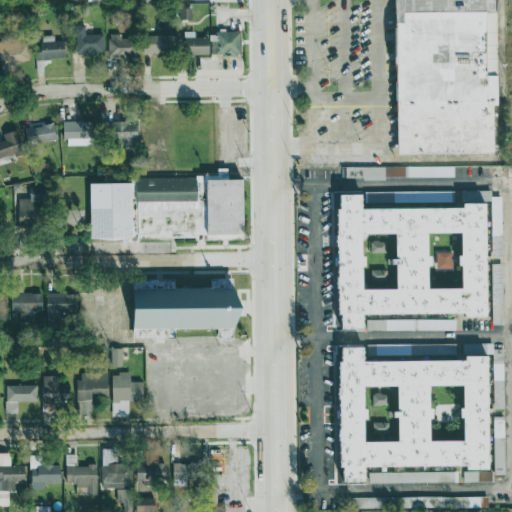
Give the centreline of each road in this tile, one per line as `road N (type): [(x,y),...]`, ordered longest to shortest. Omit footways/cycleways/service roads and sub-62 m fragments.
road 1 (primary): [(267,0),(274,511)]
road 2 (residential): [(274,430),(0,432)]
road 3 (residential): [(269,263),(0,265)]
road 4 (residential): [(268,87),(0,98)]
